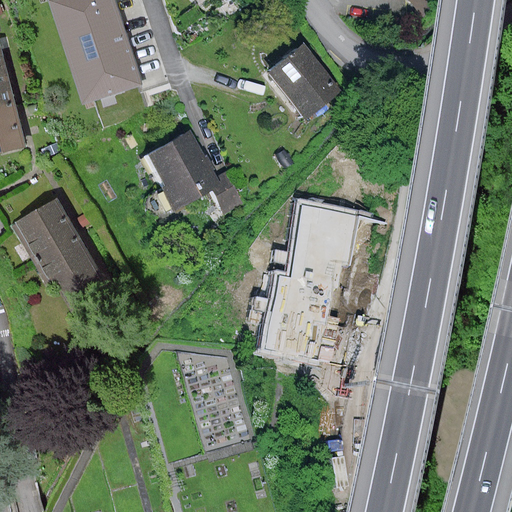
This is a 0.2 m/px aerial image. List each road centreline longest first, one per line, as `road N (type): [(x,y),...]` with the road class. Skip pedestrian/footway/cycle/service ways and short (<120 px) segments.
road 1 (motorway): [(474,0),(383,511)]
road 2 (unknown): [(423,61),(426,126),(386,289),(354,368),(345,461)]
road 3 (residential): [(307,0),(349,51),(399,66),(451,53),(511,18)]
road 4 (motorway): [(472,511),(511,357)]
road 5 (residential): [(25,511),(0,390)]
